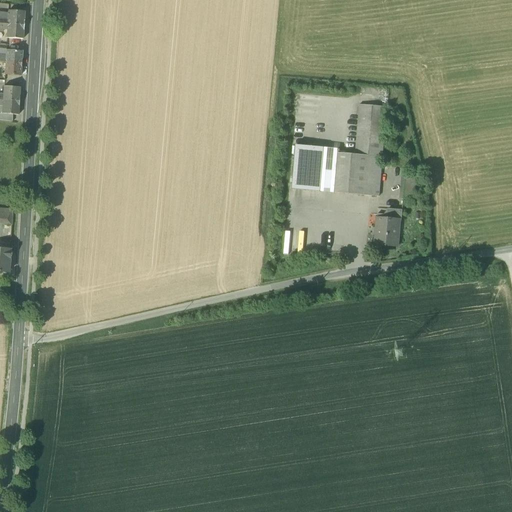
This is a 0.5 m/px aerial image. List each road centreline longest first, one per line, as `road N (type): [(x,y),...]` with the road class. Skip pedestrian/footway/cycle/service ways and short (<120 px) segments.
road 1 (unclassified): [(511,250),(270,287),(17,342)]
road 2 (tertiary): [(17,342),(39,0)]
road 3 (tertiary): [(0,496),(17,342)]
